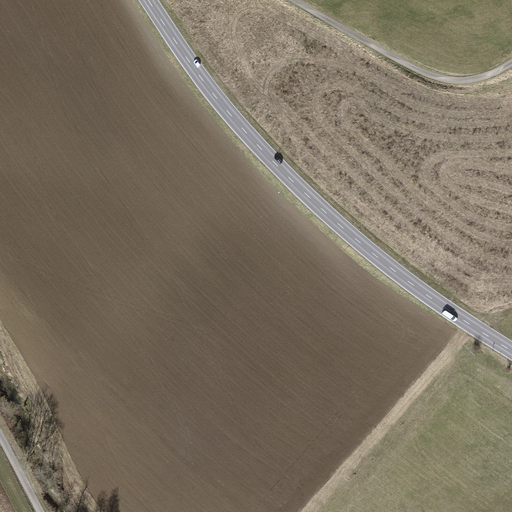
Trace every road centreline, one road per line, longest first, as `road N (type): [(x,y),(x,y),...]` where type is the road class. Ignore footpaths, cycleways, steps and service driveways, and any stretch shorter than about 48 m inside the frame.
road 1 (primary): [(511,350),(341,227),(214,94),(149,0)]
road 2 (residential): [(301,0),(446,79),(511,61)]
